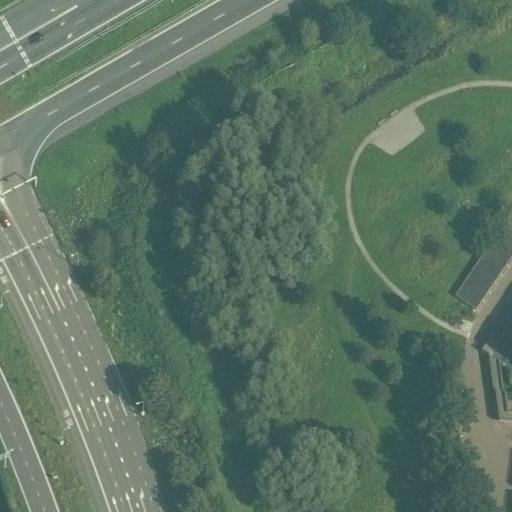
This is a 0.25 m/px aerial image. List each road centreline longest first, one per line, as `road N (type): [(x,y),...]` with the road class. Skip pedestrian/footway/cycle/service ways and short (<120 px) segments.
road 1 (primary): [(123,511),(69,365),(0,230)]
road 2 (motorway): [(117,74),(249,0)]
road 3 (primary): [(0,140),(117,74)]
road 4 (residential): [(511,283),(478,339),(472,408)]
